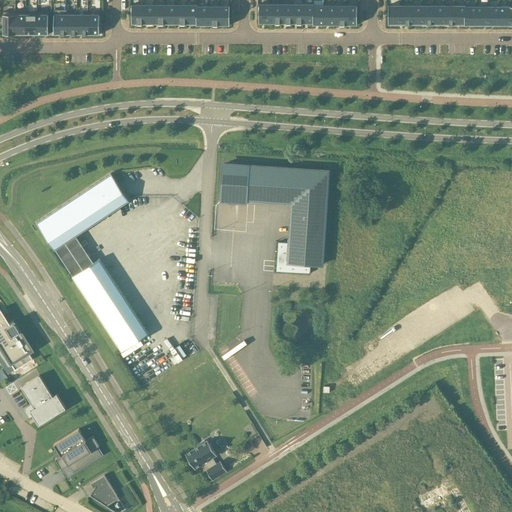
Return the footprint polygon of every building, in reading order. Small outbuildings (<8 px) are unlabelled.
[(132,15),(132,24),(143,24),(143,4),(132,4),(132,15)] [(143,4),(143,24),(154,24),(154,4),(143,4)] [(154,4),(154,24),(164,24),(165,4),(154,4)] [(165,4),(164,24),(175,24),(175,4),(165,4)] [(175,4),(175,24),(186,24),(186,4),(176,4),(175,4)] [(186,4),(186,24),(196,24),(196,25),(197,25),(197,4),(186,4)] [(197,4),(197,25),(208,25),(208,6),(198,6),(197,6),(197,4)] [(259,4),(259,23),(270,23),(270,4),(259,4)] [(270,4),(270,23),(281,23),(281,4),(270,4)] [(281,4),(281,23),(292,23),(292,4),(281,4)] [(292,4),(292,23),(303,23),(303,4),(292,4)] [(303,4),(303,23),(313,23),(313,24),(314,24),(314,4),(303,4)] [(314,4),(314,24),(324,24),(324,5),(314,5),(314,4)] [(324,5),(324,24),(335,24),(335,5),(324,5)] [(335,5),(335,24),(341,24),(346,24),(346,5),(335,5)] [(346,5),(346,24),(357,24),(357,16),(357,5),(346,5)] [(388,18),(388,24),(400,24),(400,5),(388,5),(388,18)] [(400,5),(400,24),(411,24),(411,5),(400,5)] [(411,5),(411,24),(422,24),(422,5),(411,5)] [(422,5),(422,24),(432,24),(433,5),(429,5),(422,5)] [(433,5),(432,24),(443,24),(443,5),(433,5)] [(443,5),(443,24),(454,24),(454,5),(443,5)] [(454,5),(454,24),(464,24),(465,25),(465,5),(454,5)] [(465,5),(465,25),(476,25),(476,6),(467,6),(466,6),(466,5),(465,5)] [(208,6),(208,25),(218,25),(218,6),(208,6)] [(218,6),(218,25),(230,25),(230,6),(218,6)] [(476,6),(476,25),(488,25),(488,6),(476,6)] [(488,6),(488,25),(499,25),(499,6),(488,6)] [(499,6),(499,25),(510,25),(510,6),(499,6)] [(54,9),(54,34),(66,34),(66,9),(54,9)] [(66,9),(66,34),(74,34),(77,34),(77,12),(67,12),(67,9),(66,9)] [(3,12),(3,34),(15,34),(15,12),(3,12)] [(15,12),(15,34),(26,34),(26,12),(15,12)] [(26,12),(26,34),(32,34),(36,34),(36,12),(26,12)] [(36,12),(36,34),(49,34),(49,12),(36,12)] [(77,12),(77,34),(87,34),(87,12),(87,14),(77,14),(77,12)] [(87,12),(87,34),(100,34),(100,12),(87,12)] [(111,173),(36,222),(55,250),(129,201),(111,173)] [(278,242),(276,271),(310,273),(311,265),(324,266),(327,215),(290,213),(288,241),(288,242),(287,242),(278,242)] [(122,351),(149,333),(100,258),(72,276),(122,351)] [(0,347),(14,370),(32,359),(27,351),(31,349),(18,329),(17,330),(12,322),(9,324),(0,309),(0,347)] [(64,408),(56,394),(51,396),(38,375),(20,386),(33,408),(29,410),(37,425),(64,408)] [(61,469),(68,465),(73,472),(101,454),(97,447),(99,446),(93,435),(86,439),(79,428),(54,444),(61,455),(55,459),(61,469)] [(199,446),(186,454),(195,468),(204,462),(209,469),(207,470),(212,479),(227,470),(221,461),(217,464),(212,457),(217,454),(208,440),(205,442),(204,440),(198,444),(199,446)] [(471,511),(458,485),(471,478),(465,466),(441,478),(456,509),(450,511),(471,511)] [(105,474),(93,482),(95,486),(90,495),(91,495),(106,506),(119,498),(105,474)] [(437,484),(414,497),(422,511),(438,511),(441,510),(439,507),(447,502),(437,484)]
